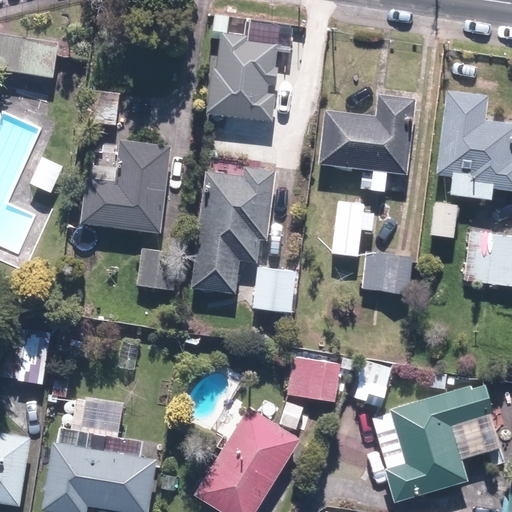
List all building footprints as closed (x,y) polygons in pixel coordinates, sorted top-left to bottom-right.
[(45,34),(0,30),(0,68),(42,72),(45,34)] [(278,38),(220,30),(209,112),(268,120),(278,38)] [(494,93),(451,88),(441,173),(458,175),(455,192),(497,197),(499,186),(511,187),(511,119),(491,117),(494,93)] [(417,98),(379,94),(377,117),(326,111),(319,164),(408,175),(417,98)] [(3,113),(0,118),(0,261),(23,272),(71,167),(45,156),(34,180),(20,174),(39,130),(3,113)] [(94,163),(88,220),(165,228),(173,150),(129,145),(127,167),(94,163)] [(210,169),(199,285),(240,289),(244,256),(265,259),(267,236),(275,237),(282,170),(249,166),(249,172),(210,169)] [(368,203),(342,201),(337,252),(364,254),(368,203)] [(460,203),(438,202),(437,234),(458,235),(460,203)] [(511,234),(473,229),(467,279),(511,284),(511,234)] [(171,250),(146,247),(142,287),(175,290),(179,250),(171,250)] [(403,256),(366,253),(362,289),(408,294),(412,257),(403,256)] [(282,268),(263,265),(258,307),(294,311),(299,270),(282,268)] [(511,286),(488,285),(487,316),(482,315),(481,342),(511,343),(511,286)] [(0,376),(17,379),(42,383),(50,332),(6,325),(0,361),(0,376)] [(342,362),(297,355),(291,393),(311,396),(336,400),(342,362)] [(369,373),(362,394),(389,404),(397,383),(369,373)] [(384,469),(394,502),(468,481),(462,459),(452,426),(494,414),(484,381),(389,409),(405,463),(384,469)] [(281,422),(300,434),(307,423),(317,430),(326,414),(297,396),(281,422)] [(255,511),(301,440),(251,409),(197,496),(222,511),(255,511)] [(31,438),(0,433),(0,503),(20,506),(31,438)] [(148,511),(158,459),(53,442),(41,510),(53,511),(87,511),(89,505),(126,511),(148,511)]
